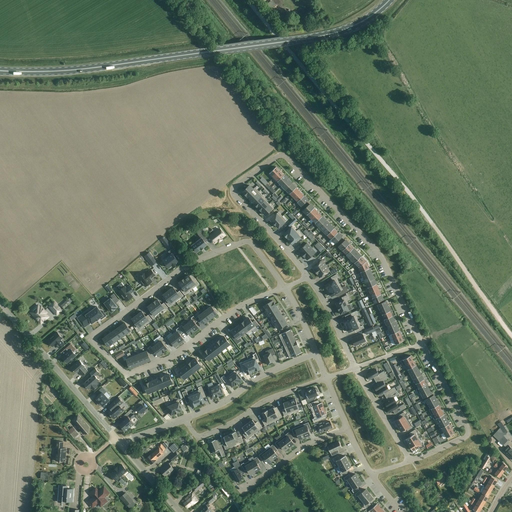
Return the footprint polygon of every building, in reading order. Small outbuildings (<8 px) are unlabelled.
[(269,174),(273,178),(280,171),(276,167),(269,174)] [(273,178),(277,182),(284,175),(280,171),(273,178)] [(270,183),(274,180),(268,174),(265,177),(270,183)] [(280,186),(281,186),(288,179),(284,175),(277,182),(278,181),(281,185),(280,186)] [(281,186),(285,190),(292,183),(288,179),(281,186)] [(286,190),(290,194),(296,187),(292,183),(285,190),(286,190)] [(249,185),(242,192),(246,196),(253,189),(249,185)] [(253,189),(246,196),(250,200),(259,191),(255,187),(253,189)] [(290,194),(293,198),(300,192),(296,187),(290,194)] [(262,195),(259,191),(250,200),(254,204),(262,195)] [(296,203),(297,203),(304,196),(300,192),(293,198),(297,202),(296,203)] [(266,199),(262,195),(254,204),(258,208),(265,200),(266,199)] [(304,196),(297,203),(301,207),(308,200),(304,196)] [(269,204),(265,200),(258,208),(262,212),(269,204)] [(273,208),(269,204),(262,212),(265,215),(273,208)] [(303,210),(307,215),(314,208),(310,204),(303,210)] [(307,215),(311,219),(318,212),(314,208),(307,215)] [(273,223),(274,224),(282,216),(278,212),(270,220),(273,223)] [(311,219),(315,223),(322,216),(318,212),(311,219)] [(282,216),(274,224),(275,226),(278,228),(286,221),(282,216)] [(315,223),(319,227),(326,220),(322,216),(315,223)] [(319,227),(323,231),(330,224),(326,220),(319,227)] [(323,231),(327,235),(334,228),(330,224),(323,231)] [(288,239),(296,231),(292,226),(283,234),(286,238),(287,237),(288,239)] [(327,235),(331,239),(338,233),(334,228),(327,235)] [(220,229),(209,237),(214,243),(225,235),(220,229)] [(292,244),(302,235),(297,230),(296,231),(288,239),(290,241),(289,241),(292,244)] [(187,231),(181,236),(183,239),(190,234),(187,231)] [(201,238),(192,246),(197,252),(200,250),(204,248),(203,247),(207,245),(204,240),(206,238),(202,233),(199,235),(201,238)] [(338,233),(331,239),(335,243),(342,237),(338,233)] [(338,246),(342,251),(349,244),(345,240),(338,246)] [(303,256),(311,248),(307,243),(299,251),(303,256)] [(342,251),(346,255),(353,248),(349,244),(342,251)] [(169,256),(163,261),(169,268),(172,265),(172,266),(176,263),(175,263),(178,261),(173,255),(176,253),(172,248),(167,253),(169,256)] [(315,252),(311,248),(303,256),(307,260),(315,252)] [(346,255),(350,259),(357,252),(353,248),(346,255)] [(350,259),(354,263),(361,256),(357,252),(350,259)] [(154,264),(157,262),(149,253),(147,254),(148,256),(146,258),(152,266),(154,264)] [(354,263),(358,267),(366,261),(361,256),(354,263)] [(316,272),(325,266),(322,260),(312,267),(314,269),(314,270),(316,272)] [(358,267),(361,272),(369,268),(366,261),(358,267)] [(329,271),(325,266),(316,272),(317,275),(318,274),(320,277),(329,271)] [(361,272),(363,277),(371,273),(369,268),(361,272)] [(145,273),(139,278),(145,287),(152,282),(149,278),(152,277),(155,275),(151,270),(146,274),(145,273)] [(363,277),(365,282),(374,279),(371,273),(363,277)] [(327,289),(328,291),(339,284),(336,279),(339,277),(337,274),(331,278),(332,281),(325,285),(327,289)] [(192,290),(199,284),(195,279),(193,281),(189,275),(184,279),(192,290)] [(192,290),(184,279),(183,279),(181,281),(179,283),(183,288),(180,290),(184,295),(192,290)] [(365,282),(367,288),(376,284),(374,279),(365,282)] [(339,284),(328,291),(330,292),(329,293),(331,296),(339,292),(341,295),(348,291),(344,286),(341,288),(339,284)] [(367,288),(370,293),(378,289),(376,284),(367,288)] [(133,297),(130,293),(131,292),(131,293),(134,291),(130,286),(126,288),(125,286),(118,291),(126,301),(133,297)] [(176,301),(183,296),(179,291),(177,293),(173,287),(168,291),(176,301)] [(370,293),(372,298),(381,294),(378,289),(370,293)] [(176,301),(168,291),(163,295),(167,300),(165,302),(169,307),(176,301)] [(110,298),(104,303),(111,312),(114,310),(114,309),(117,307),(115,304),(119,301),(113,294),(111,296),(112,298),(111,299),(110,298)] [(381,294),(372,298),(375,304),(383,300),(381,294)] [(343,300),(336,303),(338,309),(346,305),(349,304),(347,301),(349,300),(347,295),(342,297),(343,300)] [(68,299),(61,305),(64,309),(71,303),(68,299)] [(155,301),(152,303),(160,312),(164,309),(165,310),(168,308),(164,303),(161,305),(157,299),(155,301)] [(272,301),(264,306),(267,310),(265,312),(275,305),(272,301)] [(377,305),(380,310),(388,306),(386,301),(377,305)] [(49,306),(57,315),(61,311),(54,302),(49,306)] [(148,306),(147,307),(151,312),(149,314),(153,319),(156,317),(155,316),(160,312),(152,303),(151,304),(151,303),(148,306)] [(275,305),(265,312),(268,317),(278,310),(275,305)] [(346,305),(338,309),(341,314),(349,310),(346,305)] [(30,312),(41,324),(48,317),(45,314),(46,313),(41,307),(40,308),(38,306),(30,312)] [(217,314),(211,306),(206,310),(212,317),(217,314)] [(380,310),(382,315),(390,311),(388,306),(380,310)] [(85,313),(77,318),(84,327),(91,322),(92,323),(96,320),(96,321),(99,319),(99,318),(100,318),(101,319),(106,316),(102,311),(101,312),(97,307),(89,312),(86,315),(85,313)] [(212,317),(206,310),(202,313),(208,321),(212,317)] [(278,310),(268,317),(270,315),(272,320),(270,321),(281,315),(278,310)] [(152,320),(148,315),(146,317),(142,311),(137,315),(145,326),(152,320)] [(346,324),(346,326),(358,321),(355,315),(357,314),(356,311),(351,314),(352,316),(343,320),(345,324),(346,324)] [(382,315),(384,320),(392,316),(390,311),(382,315)] [(208,321),(202,313),(198,316),(204,324),(208,321)] [(137,331),(145,326),(137,315),(132,319),(136,324),(133,326),(137,331)] [(281,315),(270,321),(273,326),(284,319),(281,315)] [(199,328),(195,323),(197,321),(193,316),(191,318),(192,319),(187,323),(188,324),(194,332),(199,328)] [(384,320),(386,324),(394,321),(392,316),(384,320)] [(248,318),(244,321),(251,331),(259,325),(255,320),(252,322),(248,318)] [(284,319),(273,326),(275,325),(278,329),(287,324),(284,319)] [(244,321),(240,324),(247,334),(251,331),(244,321)] [(363,326),(360,327),(358,321),(346,326),(347,328),(349,332),(357,328),(358,331),(364,329),(363,326)] [(386,324),(388,329),(389,329),(397,326),(394,321),(386,324)] [(130,331),(125,323),(120,326),(126,334),(130,331)] [(194,332),(188,324),(183,327),(182,325),(179,327),(183,332),(185,330),(189,335),(191,334),(194,332)] [(240,324),(235,328),(242,336),(241,335),(245,332),(247,334),(240,324)] [(364,329),(366,334),(375,331),(372,325),(364,329)] [(126,334),(120,326),(116,329),(121,337),(126,334)] [(390,335),(391,335),(391,334),(399,331),(397,326),(389,329),(388,329),(387,330),(390,335)] [(184,339),(180,335),(182,333),(178,328),(176,330),(177,330),(172,334),(173,335),(179,343),(184,339)] [(232,338),(237,344),(241,340),(240,338),(242,336),(235,328),(231,331),(235,336),(232,338)] [(121,337),(116,329),(111,333),(117,340),(121,337)] [(279,335),(282,341),(293,336),(290,330),(279,335)] [(391,335),(393,339),(401,336),(399,331),(391,334),(391,335)] [(57,332),(47,341),(52,347),(55,344),(59,348),(64,344),(60,340),(62,338),(57,332)] [(117,340),(111,333),(107,336),(113,343),(117,340)] [(362,334),(351,339),(355,346),(366,341),(362,334)] [(179,343),(173,335),(168,338),(167,337),(164,339),(168,344),(171,342),(174,347),(179,343)] [(113,343),(107,336),(103,339),(108,347),(113,343)] [(224,336),(220,340),(226,347),(230,344),(224,336)] [(282,341),(284,346),(296,341),(295,341),(293,336),(282,341)] [(401,336),(393,339),(395,344),(396,344),(397,345),(400,343),(399,343),(403,341),(401,336)] [(167,349),(163,344),(166,342),(162,337),(155,343),(156,345),(163,352),(165,350),(167,349)] [(221,351),(226,347),(220,340),(215,343),(221,351)] [(284,346),(287,352),(299,347),(296,341),(284,346)] [(69,350),(64,354),(69,360),(77,353),(73,348),(75,346),(72,343),(67,348),(69,350)] [(221,351),(215,343),(211,346),(217,354),(221,351)] [(163,352),(156,345),(152,348),(150,346),(148,348),(152,353),(154,351),(158,356),(163,352)] [(217,354),(211,346),(207,350),(213,357),(217,354)] [(299,347),(287,352),(290,358),(301,353),(298,347),(299,347)] [(264,356),(268,365),(274,362),(271,356),(275,354),(272,348),(265,351),(267,354),(264,356)] [(213,357),(207,350),(202,353),(208,361),(213,357)] [(150,360),(146,351),(141,353),(145,362),(150,360)] [(145,362),(141,353),(141,352),(136,354),(140,364),(145,362)] [(135,366),(131,356),(130,353),(127,354),(128,356),(125,357),(127,362),(126,363),(128,366),(129,365),(130,368),(135,366)] [(140,364),(136,354),(131,356),(135,366),(140,364)] [(258,359),(256,354),(253,355),(254,357),(248,360),(253,371),(255,370),(255,371),(259,369),(255,360),(258,359)] [(401,367),(404,365),(413,360),(410,356),(406,358),(406,357),(403,358),(404,359),(400,361),(402,364),(400,365),(401,367)] [(201,366),(195,358),(191,362),(197,369),(201,366)] [(80,360),(71,368),(76,373),(78,371),(82,376),(88,371),(84,367),(85,366),(80,360)] [(253,371),(248,360),(239,363),(241,367),(244,365),(247,374),(251,372),(253,371)] [(407,370),(408,370),(408,369),(416,365),(413,360),(404,365),(407,370)] [(197,369),(191,362),(187,365),(192,373),(197,369)] [(192,373),(187,365),(182,368),(188,376),(192,373)] [(408,370),(410,374),(418,370),(416,365),(408,369),(408,370)] [(93,390),(97,387),(95,384),(99,380),(95,376),(99,373),(95,368),(90,373),(92,376),(83,384),(89,390),(91,388),(93,390)] [(188,376),(182,368),(178,372),(184,379),(188,376)] [(373,378),(375,381),(386,375),(384,371),(379,374),(376,369),(367,375),(367,376),(369,379),(369,378),(370,380),(373,378)] [(410,374),(413,379),(421,375),(418,370),(410,374)] [(241,380),(234,371),(230,374),(237,383),(238,382),(241,380)] [(169,374),(164,376),(167,385),(173,383),(169,374)] [(237,383),(230,374),(225,378),(224,376),(221,378),(225,383),(227,381),(232,387),(235,385),(237,383)] [(377,391),(385,386),(383,381),(388,378),(386,375),(375,381),(377,384),(374,386),(374,388),(376,390),(377,391)] [(413,379),(415,384),(423,380),(421,375),(413,379)] [(167,385),(164,376),(159,378),(162,387),(167,385)] [(162,387),(159,378),(154,380),(157,389),(162,387)] [(157,389),(154,380),(149,383),(152,391),(157,389)] [(415,384),(418,388),(418,389),(426,384),(423,380),(415,384)] [(152,391),(149,383),(144,385),(147,393),(152,391)] [(223,394),(219,384),(214,386),(217,396),(219,395),(223,394)] [(419,395),(421,393),(428,389),(426,384),(418,389),(418,388),(416,389),(419,395)] [(217,396),(214,386),(213,385),(208,388),(212,398),(216,397),(217,396)] [(384,394),(386,397),(396,391),(394,387),(389,390),(386,385),(385,386),(377,391),(380,396),(384,394)] [(200,404),(204,402),(201,393),(203,392),(201,387),(198,388),(200,392),(194,395),(198,404),(200,403),(200,404)] [(104,394),(106,392),(102,388),(96,393),(98,395),(95,398),(103,406),(109,400),(104,394)] [(315,388),(311,390),(311,389),(307,391),(307,392),(306,392),(305,392),(305,393),(304,393),(308,402),(313,400),(312,397),(318,394),(318,395),(317,392),(318,392),(317,388),(316,389),(315,388)] [(421,393),(423,398),(431,394),(428,389),(421,393)] [(198,404),(194,395),(189,397),(186,391),(182,393),(185,399),(189,398),(192,407),(196,405),(198,404)] [(384,402),(387,407),(395,403),(396,402),(393,398),(398,395),(398,394),(396,391),(386,397),(388,400),(384,402)] [(427,405),(428,404),(436,400),(433,395),(425,400),(427,405)] [(124,410),(119,405),(122,402),(118,398),(108,407),(110,410),(108,412),(114,419),(124,410)] [(295,399),(289,401),(293,413),(302,409),(300,403),(297,404),(295,399)] [(172,402),(177,413),(182,410),(178,400),(172,402)] [(311,407),(313,412),(324,408),(321,403),(319,403),(318,400),(307,405),(309,408),(311,407)] [(428,404),(431,409),(439,405),(436,400),(428,404)] [(293,413),(289,401),(283,403),(285,409),(282,410),(284,416),(293,413)] [(171,415),(177,413),(172,402),(167,404),(171,415)] [(387,407),(386,408),(387,409),(388,412),(389,412),(389,413),(393,411),(395,414),(405,408),(403,404),(398,407),(395,403),(387,407)] [(141,414),(146,410),(142,405),(136,409),(141,414)] [(431,415),(433,414),(441,409),(439,405),(431,409),(428,410),(431,415)] [(273,408),(268,411),(273,422),(282,417),(279,411),(276,413),(273,408)] [(324,408),(313,412),(312,413),(314,418),(312,419),(314,423),(326,418),(325,415),(326,414),(324,408)] [(433,414),(431,415),(434,420),(436,418),(444,414),(441,409),(433,414)] [(273,422),(268,411),(267,410),(262,413),(265,419),(262,421),(265,426),(273,422)] [(395,421),(398,426),(407,421),(404,416),(405,415),(403,413),(398,416),(399,419),(395,421)] [(436,424),(438,423),(446,419),(444,414),(436,418),(434,420),(436,424)] [(78,416),(73,420),(82,433),(88,428),(78,416)] [(125,432),(134,424),(128,417),(119,425),(125,432)] [(438,423),(441,428),(449,424),(446,419),(438,423)] [(507,419),(503,421),(508,429),(511,426),(507,419)] [(252,420),(247,424),(255,434),(262,428),(258,423),(256,424),(252,420)] [(332,428),(330,421),(318,426),(321,432),(332,428)] [(407,421),(398,426),(401,431),(406,429),(407,431),(413,428),(411,425),(410,426),(407,421)] [(501,422),(497,424),(504,435),(508,433),(501,422)] [(308,423),(300,426),(304,437),(310,435),(308,430),(310,429),(308,423)] [(255,434),(247,424),(242,427),(245,432),(243,434),(247,439),(255,434)] [(441,428),(444,433),(451,429),(449,424),(441,428)] [(304,437),(300,426),(292,429),(294,435),(297,434),(299,439),(304,437)] [(451,429),(444,433),(446,438),(447,437),(448,438),(451,436),(450,436),(454,433),(451,429)] [(408,445),(419,439),(415,433),(416,433),(415,430),(409,433),(411,436),(406,439),(409,444),(408,445)] [(235,431),(229,434),(234,446),(243,442),(241,436),(238,438),(235,431)] [(289,432),(282,438),(289,447),(294,443),(290,439),(293,437),(289,432)] [(234,446),(229,434),(229,435),(223,437),(226,443),(223,444),(225,450),(234,446)] [(505,439),(503,436),(499,441),(501,443),(502,443),(505,446),(508,442),(505,439)] [(289,447),(282,438),(275,443),(279,448),(281,446),(284,451),(289,447)] [(225,456),(218,439),(215,441),(215,440),(209,442),(213,452),(219,450),(222,457),(225,456)] [(419,439),(408,445),(412,451),(418,447),(419,450),(425,446),(423,443),(422,444),(419,439)] [(56,455),(55,461),(65,462),(66,449),(62,448),(63,442),(57,441),(56,448),(58,448),(58,455),(56,455)] [(327,446),(332,456),(338,453),(336,450),(342,447),(339,441),(327,446)] [(156,461),(155,460),(164,453),(163,452),(168,447),(167,446),(169,445),(167,443),(166,444),(164,442),(161,445),(161,444),(158,447),(159,448),(150,456),(150,455),(146,459),(151,465),(156,461)] [(273,444),(266,450),(273,459),(274,459),(274,460),(277,457),(277,456),(278,456),(274,451),(277,450),(273,444)] [(507,447),(503,451),(506,453),(505,454),(511,460),(511,451),(510,449),(511,448),(509,445),(507,447)] [(273,459),(266,450),(259,455),(263,460),(265,459),(268,463),(269,463),(272,461),(271,461),(273,459)] [(176,453),(169,458),(173,461),(179,456),(176,453)] [(489,455),(488,455),(486,454),(485,457),(483,460),(484,461),(481,467),(483,469),(488,462),(488,460),(488,459),(490,458),(489,455)] [(335,461),(338,467),(348,461),(345,456),(339,458),(338,456),(332,459),(334,462),(335,461)] [(257,457),(249,461),(255,472),(257,471),(260,470),(260,469),(257,464),(260,463),(257,457)] [(244,473),(237,461),(233,463),(236,469),(231,472),(236,482),(243,478),(241,475),(244,473)] [(255,472),(249,461),(244,464),(244,463),(241,464),(244,471),(247,470),(250,474),(255,472)] [(348,461),(338,467),(341,472),(340,473),(341,476),(347,473),(346,470),(351,467),(348,461)] [(173,469),(170,466),(173,464),(171,462),(168,464),(168,463),(160,471),(165,477),(173,469)] [(496,463),(495,465),(494,465),(503,472),(508,467),(503,463),(500,467),(496,463)] [(110,475),(116,481),(127,471),(121,465),(118,467),(112,471),(113,472),(110,475)] [(493,467),(497,471),(494,474),(499,478),(503,472),(494,465),(493,467)] [(346,480),(349,485),(358,479),(355,474),(351,477),(349,474),(343,478),(345,481),(346,480)] [(444,475),(435,480),(438,485),(447,480),(444,475)] [(484,477),(483,479),(494,485),(497,480),(491,477),(490,479),(484,477)] [(358,479),(349,485),(352,490),(351,490),(353,493),(359,489),(357,487),(362,484),(358,479)] [(481,482),(486,485),(485,487),(491,491),(494,485),(483,479),(481,482)] [(201,480),(193,487),(196,491),(204,484),(201,480)] [(66,486),(60,486),(59,492),(58,492),(58,496),(59,496),(59,502),(65,503),(65,501),(73,502),(74,489),(66,489),(66,486)] [(95,492),(94,490),(90,494),(93,498),(88,502),(92,508),(98,503),(101,503),(102,505),(107,501),(104,498),(109,494),(104,487),(98,492),(95,492)] [(229,495),(223,487),(221,489),(227,497),(229,495)] [(488,496),(491,491),(485,487),(481,493),(488,496)] [(357,496),(361,501),(369,494),(366,489),(361,493),(359,490),(354,494),(356,497),(357,496)] [(126,493),(120,498),(127,505),(132,501),(126,493)] [(192,493),(182,502),(188,508),(192,505),(193,506),(199,501),(192,493)] [(481,495),(479,499),(485,502),(488,496),(481,493),(482,493),(481,495)] [(369,494),(361,501),(364,505),(363,506),(365,508),(370,504),(369,502),(373,499),(369,494)] [(212,495),(206,499),(210,504),(216,499),(212,495)] [(479,499),(478,501),(476,504),(482,507),(485,502),(479,499)] [(470,511),(464,502),(461,503),(462,506),(465,511),(470,511)] [(208,503),(206,505),(198,511),(211,511),(208,508),(210,506),(208,503)]
